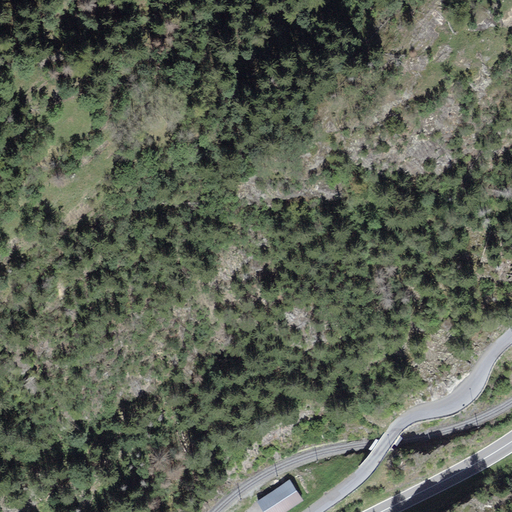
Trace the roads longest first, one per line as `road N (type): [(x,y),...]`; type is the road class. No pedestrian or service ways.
road 1 (tertiary): [(314,511),(349,486),(398,424),(458,400),(489,351),(511,333)]
road 2 (secondary): [(384,511),(511,441)]
